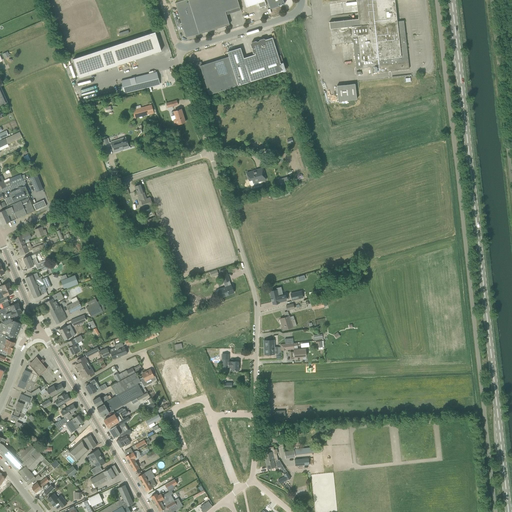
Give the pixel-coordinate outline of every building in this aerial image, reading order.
[(192,12),(188,0),(183,0),(175,3),(179,16),(192,12)] [(199,34),(213,30),(203,0),(188,0),(192,12),(199,34)] [(225,11),(221,0),(203,0),(213,30),(229,25),(225,11)] [(240,7),(237,0),(221,0),(225,11),(240,7)] [(267,0),(269,4),(270,9),(284,4),(283,0),(267,0)] [(394,0),(355,0),(356,1),(359,0),(361,16),(358,17),(358,19),(329,22),(332,45),(353,42),(356,69),(369,67),(370,73),(409,69),(406,41),(404,41),(404,38),(405,37),(403,20),(397,21),(394,0)] [(185,37),(199,34),(192,12),(179,16),(185,37)] [(155,32),(73,59),(79,78),(161,51),(155,32)] [(238,85),(251,81),(283,71),(272,37),(259,42),(259,41),(257,41),(257,42),(252,44),(255,54),(244,58),(240,48),(227,52),(229,57),(238,85)] [(228,89),(238,85),(229,57),(219,60),(228,89)] [(219,92),(228,89),(219,60),(209,63),(219,92)] [(209,95),(214,93),(219,92),(209,63),(202,65),(201,62),(193,64),(195,70),(200,68),(209,95)] [(156,72),(121,81),(124,93),(159,84),(156,72)] [(338,101),(356,100),(355,84),(336,86),(338,101)] [(132,110),(135,119),(154,113),(151,104),(132,110)] [(174,125),(185,122),(184,117),(181,109),(176,110),(174,111),(173,112),(171,112),(172,116),(173,120),(174,125)] [(0,152),(1,153),(0,150),(0,147),(8,144),(22,137),(19,132),(5,138),(0,140),(0,152)] [(112,144),(113,147),(115,152),(128,148),(125,137),(109,143),(107,138),(102,140),(104,147),(112,144)] [(253,183),(266,179),(262,168),(246,173),(249,180),(248,181),(249,183),(251,184),(253,184),(253,183)] [(10,180),(12,185),(23,180),(26,179),(24,175),(21,176),(21,174),(9,179),(10,180)] [(30,178),(36,192),(43,189),(37,175),(30,178)] [(6,187),(12,185),(10,180),(4,183),(1,176),(0,176),(0,188),(5,187),(6,187)] [(287,177),(278,179),(278,181),(280,186),(289,183),(287,177)] [(0,209),(2,209),(1,207),(29,195),(25,186),(10,192),(10,193),(9,194),(10,196),(8,197),(7,196),(8,195),(6,191),(9,189),(10,190),(25,184),(23,180),(12,185),(6,187),(5,187),(0,188),(0,191),(1,193),(0,193),(0,209)] [(135,186),(136,191),(140,201),(141,201),(143,208),(153,204),(150,197),(146,199),(141,184),(135,186)] [(288,187),(270,193),(272,199),(290,194),(288,187)] [(0,217),(3,224),(34,211),(28,197),(8,206),(2,209),(0,209),(0,217)] [(44,200),(33,204),(36,210),(46,206),(44,200)] [(155,217),(148,219),(151,228),(158,226),(155,217)] [(42,227),(35,230),(37,234),(38,238),(45,235),(44,232),(42,227)] [(30,241),(29,238),(31,237),(29,232),(14,238),(18,246),(30,241)] [(29,251),(32,249),(34,252),(45,248),(44,244),(41,245),(32,248),(29,242),(30,242),(30,241),(18,246),(21,254),(29,251)] [(28,257),(23,259),(27,268),(33,265),(31,259),(36,257),(35,255),(41,253),(40,250),(33,253),(34,254),(28,257)] [(37,264),(36,264),(38,269),(47,265),(45,260),(37,264)] [(221,288),(216,290),(218,298),(221,297),(234,292),(229,280),(225,269),(219,271),(222,278),(223,282),(225,287),(221,288)] [(30,275),(25,277),(30,288),(48,280),(47,277),(42,279),(41,277),(38,278),(36,273),(30,275)] [(75,275),(61,280),(64,288),(78,283),(75,275)] [(48,280),(30,288),(34,298),(42,294),(41,294),(46,291),(45,288),(51,286),(48,280)] [(0,292),(11,287),(9,282),(0,286),(0,292)] [(6,295),(9,294),(13,292),(11,287),(0,292),(0,295),(5,293),(6,295)] [(270,291),(273,304),(286,300),(285,295),(282,296),(281,292),(277,293),(276,290),(270,291)] [(60,291),(57,293),(52,295),(54,298),(55,302),(59,300),(58,298),(62,296),(60,291)] [(303,297),(301,291),(290,293),(292,300),(303,297)] [(45,302),(51,313),(62,307),(61,305),(58,307),(55,302),(54,298),(45,302)] [(89,306),(86,307),(91,317),(102,311),(97,302),(95,298),(90,301),(92,305),(89,306)] [(78,300),(66,306),(70,313),(82,308),(78,300)] [(318,301),(311,303),(312,310),(324,307),(324,306),(327,306),(326,301),(323,302),(323,301),(323,300),(318,301)] [(10,306),(7,301),(1,303),(3,308),(0,309),(0,315),(0,316),(2,315),(20,307),(18,302),(10,306)] [(20,307),(2,315),(3,319),(2,319),(1,323),(6,324),(10,322),(11,322),(10,318),(22,312),(20,307)] [(62,307),(51,313),(56,324),(61,322),(66,319),(64,315),(62,310),(63,310),(62,307)] [(86,321),(84,315),(70,320),(73,326),(86,321)] [(290,317),(289,316),(279,319),(283,330),(293,327),(296,326),(294,319),(293,316),(290,317)] [(0,333),(6,336),(9,337),(9,335),(14,338),(15,335),(17,336),(22,324),(18,322),(15,321),(13,324),(10,322),(6,324),(1,323),(1,322),(0,322),(0,333)] [(64,327),(59,330),(64,340),(69,338),(72,336),(75,335),(70,324),(66,326),(64,327)] [(140,342),(157,336),(154,329),(138,335),(140,342)] [(0,342),(13,348),(15,342),(5,338),(6,336),(0,333),(0,342)] [(75,338),(68,342),(71,346),(68,348),(70,351),(68,351),(71,356),(75,353),(78,352),(81,350),(77,342),(83,339),(81,335),(75,338)] [(109,348),(107,349),(110,355),(111,354),(113,359),(127,353),(125,347),(120,349),(120,347),(123,346),(122,343),(116,345),(114,340),(112,341),(115,347),(110,349),(109,348)] [(273,340),(264,340),(264,354),(278,354),(278,353),(281,353),(281,350),(280,347),(276,347),(274,347),(273,340)] [(7,351),(11,353),(13,348),(0,342),(0,348),(3,349),(2,353),(6,355),(7,351)] [(87,357),(99,351),(98,347),(85,353),(87,357)] [(294,356),(290,356),(291,359),(294,358),(294,359),(302,358),(303,359),(306,359),(306,356),(305,348),(294,349),(294,356)] [(102,358),(110,355),(107,349),(100,352),(102,358)] [(33,361),(33,362),(34,363),(37,368),(48,361),(44,354),(44,355),(37,359),(33,361)] [(231,370),(238,370),(238,362),(229,362),(229,354),(222,354),(222,367),(231,367),(231,370)] [(86,366),(89,365),(84,356),(81,358),(76,361),(78,363),(75,365),(79,371),(86,366)] [(181,357),(171,361),(173,367),(183,363),(181,357)] [(48,361),(37,368),(39,367),(43,374),(53,369),(51,367),(52,367),(51,367),(48,362),(49,361),(48,361)] [(183,363),(173,367),(175,372),(185,369),(183,363)] [(38,375),(29,365),(25,370),(25,369),(21,378),(34,383),(38,375)] [(92,369),(89,365),(86,366),(79,371),(82,377),(85,375),(87,378),(94,373),(92,369)] [(53,369),(43,374),(48,382),(51,380),(57,377),(57,376),(57,377),(54,371),(53,369)] [(185,369),(175,372),(177,378),(187,374),(185,369)] [(140,379),(144,387),(153,382),(152,381),(156,379),(155,376),(154,376),(150,370),(142,374),(143,377),(140,379)] [(115,395),(137,383),(140,382),(136,372),(135,373),(129,376),(121,380),(117,382),(111,385),(115,395)] [(187,374),(177,378),(179,384),(190,380),(187,374)] [(18,386),(27,390),(31,391),(34,383),(21,378),(18,386)] [(94,378),(89,381),(90,383),(86,386),(90,394),(96,390),(93,384),(96,382),(94,378)] [(190,380),(179,384),(182,390),(192,386),(190,380)] [(50,396),(58,392),(64,388),(61,383),(55,387),(54,385),(47,390),(50,396)] [(102,416),(106,414),(117,408),(123,405),(143,394),(137,383),(116,395),(117,396),(97,407),(102,416)] [(192,386),(182,390),(184,396),(194,392),(192,386)] [(25,394),(32,397),(33,397),(35,395),(40,392),(41,391),(39,388),(31,393),(26,391),(25,394)] [(147,392),(137,398),(138,400),(148,395),(147,392)] [(57,397),(58,400),(55,402),(58,406),(63,402),(64,403),(66,401),(70,399),(68,394),(65,395),(64,393),(59,396),(57,397)] [(17,405),(15,410),(25,414),(26,410),(27,409),(26,408),(29,402),(31,398),(27,396),(23,394),(21,398),(22,398),(20,402),(17,401),(16,405),(17,405)] [(100,396),(93,400),(96,406),(109,399),(107,395),(101,398),(100,396)] [(42,404),(44,407),(51,403),(49,399),(42,404)] [(75,413),(73,411),(76,409),(73,404),(69,406),(67,408),(61,412),(64,417),(54,424),(58,429),(66,422),(66,420),(72,417),(71,415),(75,413)] [(108,417),(104,420),(108,427),(113,425),(118,421),(117,419),(122,416),(127,414),(124,409),(121,408),(118,410),(113,413),(114,414),(108,417)] [(15,410),(13,414),(12,414),(10,417),(15,419),(17,420),(19,416),(23,418),(24,417),(25,414),(15,410)] [(65,424),(69,429),(71,427),(73,430),(79,427),(77,425),(84,420),(79,414),(73,418),(73,419),(65,424)] [(146,421),(148,425),(161,418),(158,414),(146,421)] [(110,430),(114,437),(121,433),(121,434),(125,432),(121,425),(117,427),(116,426),(110,430)] [(116,441),(120,447),(125,444),(123,441),(128,439),(126,436),(135,431),(133,427),(125,432),(121,434),(120,435),(121,438),(116,441)] [(90,434),(86,437),(84,438),(83,437),(69,451),(66,448),(61,453),(64,456),(68,452),(76,461),(89,448),(90,449),(96,445),(90,434)] [(0,436),(0,451),(3,455),(8,450),(4,445),(6,439),(0,436)] [(135,445),(138,449),(147,444),(149,442),(150,442),(150,441),(148,438),(144,440),(135,445)] [(36,465),(41,460),(42,459),(44,457),(38,451),(37,451),(30,444),(28,446),(25,449),(23,451),(18,456),(16,453),(14,455),(9,449),(8,450),(3,455),(16,468),(19,464),(21,463),(24,466),(25,465),(28,469),(32,465),(33,467),(36,465)] [(149,460),(157,455),(162,451),(159,446),(155,449),(146,455),(149,460)] [(264,453),(266,461),(277,458),(277,457),(276,453),(277,453),(277,449),(274,449),(273,446),(269,447),(269,450),(269,452),(264,453)] [(321,446),(294,449),(295,454),(322,452),(321,446)] [(100,453),(98,449),(93,452),(87,456),(89,460),(91,459),(96,466),(91,470),(94,475),(102,470),(99,466),(105,463),(99,454),(100,453)] [(125,456),(129,464),(135,460),(142,456),(140,453),(139,452),(138,451),(137,451),(136,451),(135,451),(133,452),(125,456)] [(42,459),(41,460),(47,466),(50,463),(44,457),(42,459)] [(277,458),(266,461),(267,468),(274,467),(275,468),(283,466),(279,459),(278,460),(277,458)] [(134,471),(139,468),(135,460),(129,464),(134,471)] [(33,467),(32,465),(28,469),(25,465),(24,466),(22,467),(18,471),(27,481),(34,475),(31,473),(35,470),(33,467)] [(77,471),(73,465),(65,471),(70,477),(77,471)] [(108,480),(119,474),(114,465),(103,472),(90,479),(95,487),(108,480)] [(142,474),(138,476),(142,484),(151,478),(155,477),(153,473),(150,469),(147,471),(144,473),(142,474)] [(284,476),(278,480),(280,484),(286,480),(290,478),(287,473),(284,475),(284,476)] [(155,485),(151,478),(142,484),(146,491),(152,488),(152,487),(155,485)] [(35,484),(31,487),(35,492),(41,488),(42,488),(44,490),(43,491),(47,495),(54,488),(50,484),(48,486),(47,484),(45,482),(42,479),(38,482),(37,483),(35,484)] [(174,479),(165,484),(167,489),(174,485),(177,484),(174,479)] [(129,495),(127,489),(125,485),(118,488),(120,492),(121,496),(119,497),(121,499),(129,495)] [(155,494),(151,496),(155,504),(171,495),(173,493),(171,490),(164,494),(163,492),(158,495),(156,493),(155,494)] [(62,507),(66,504),(67,503),(61,495),(57,498),(53,493),(47,498),(53,505),(58,502),(62,507)] [(92,506),(102,501),(99,493),(88,498),(92,506)] [(130,511),(131,510),(130,508),(129,509),(128,507),(127,507),(127,506),(133,503),(129,495),(121,499),(99,511),(98,511),(130,511)] [(171,495),(155,504),(159,511),(166,507),(168,510),(177,505),(171,495)] [(202,511),(205,511),(212,506),(208,501),(204,504),(206,506),(201,510),(202,511)]
